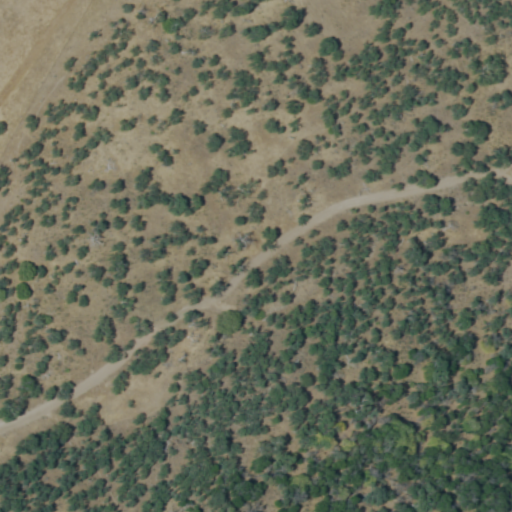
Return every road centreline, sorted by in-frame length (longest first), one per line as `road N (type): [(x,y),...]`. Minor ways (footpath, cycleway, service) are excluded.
road 1 (track): [(0,427),(76,391),(154,327),(213,300),(262,255),(343,205)]
road 2 (track): [(343,205),(511,160)]
road 3 (track): [(68,0),(0,99)]
